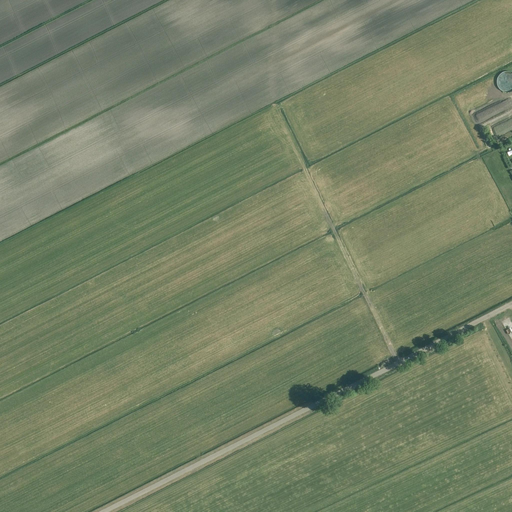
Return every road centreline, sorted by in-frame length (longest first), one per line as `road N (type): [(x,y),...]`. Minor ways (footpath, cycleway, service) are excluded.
road 1 (track): [(103,511),(511,303)]
road 2 (track): [(270,101),(398,362)]
